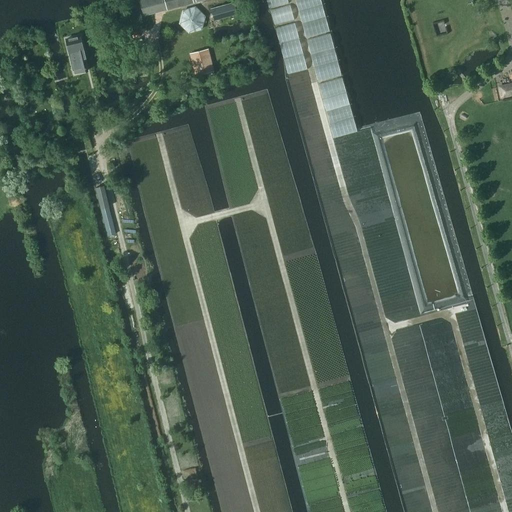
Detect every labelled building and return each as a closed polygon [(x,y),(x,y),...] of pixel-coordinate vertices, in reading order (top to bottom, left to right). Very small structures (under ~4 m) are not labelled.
[(139,0),(144,16),(202,0),(139,0)] [(210,9),(213,21),(236,14),(233,2),(210,9)] [(178,23),(188,33),(201,30),(205,16),(195,6),(181,10),(178,23)] [(80,36),(66,39),(68,51),(70,50),(75,74),(87,71),(81,48),(83,47),(80,36)] [(190,53),(195,75),(214,71),(208,49),(190,53)] [(511,96),(511,82),(497,86),(500,99),(511,96)] [(95,187),(100,209),(109,207),(104,185),(95,187)]
